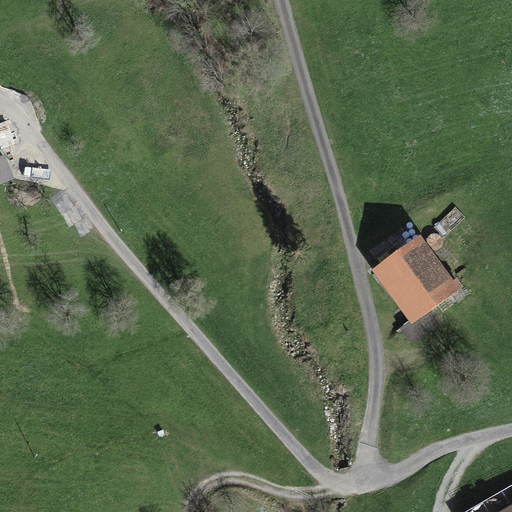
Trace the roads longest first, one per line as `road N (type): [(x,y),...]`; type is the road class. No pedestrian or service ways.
road 1 (track): [(0,103),(336,488),(372,478)]
road 2 (track): [(284,0),(369,315),(377,393),(372,478)]
road 3 (track): [(336,488),(307,493),(233,477),(200,489),(191,511)]
road 4 (track): [(511,431),(444,447),(372,478)]
